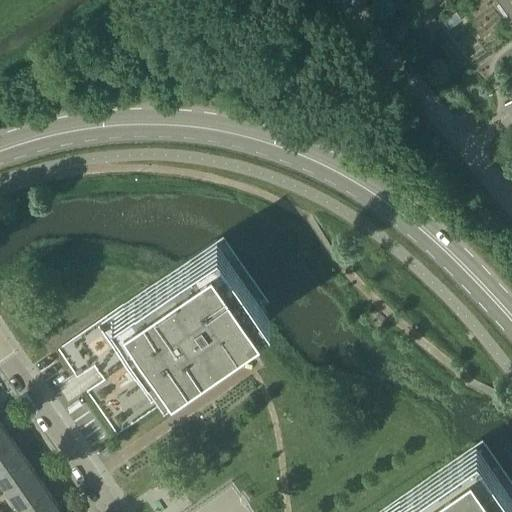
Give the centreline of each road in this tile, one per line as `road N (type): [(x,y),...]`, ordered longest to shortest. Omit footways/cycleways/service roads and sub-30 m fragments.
road 1 (secondary): [(511,326),(410,221),(356,180),(286,146),(200,126),(100,126),(0,150)]
road 2 (unclassified): [(511,207),(342,3)]
road 3 (residential): [(0,349),(117,511)]
